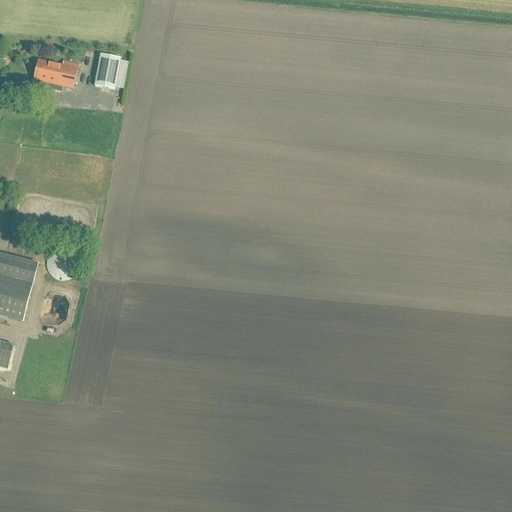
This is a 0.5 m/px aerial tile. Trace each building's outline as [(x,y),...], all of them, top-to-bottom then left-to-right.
[(100,56),(94,87),(115,91),(121,60),(100,56)] [(62,67),(38,62),(34,82),(38,83),(35,94),(45,96),(46,90),(62,94),(63,89),(73,91),(79,66),(64,62),(62,67)] [(48,261),(47,266),(48,271),(50,276),(54,279),(58,282),(63,282),(68,282),(73,279),(76,276),(78,271),(79,266),(78,261),(76,257),(73,253),(68,251),(63,250),(58,251),(54,253),(50,257),(48,261)] [(39,266),(0,255),(0,317),(24,324),(39,266)] [(0,368),(8,370),(14,346),(0,342),(0,368)]
